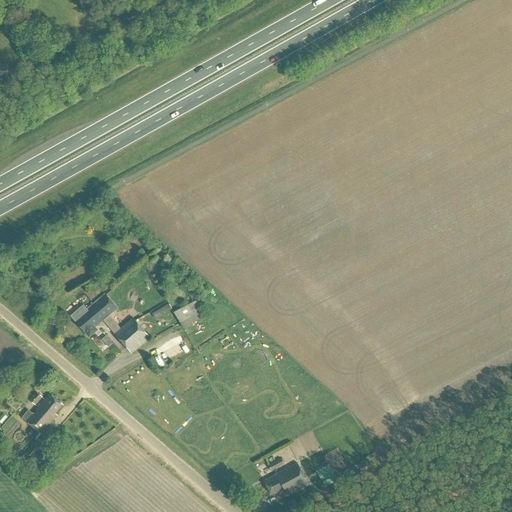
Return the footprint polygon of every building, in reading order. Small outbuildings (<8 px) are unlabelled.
[(118,309),(106,294),(88,310),(89,311),(76,323),(90,339),(99,331),(96,328),(118,309)] [(197,301),(175,313),(184,329),(205,317),(197,301)] [(169,304),(153,314),(156,319),(172,309),(172,308),(169,304)] [(151,338),(134,318),(115,334),(132,354),(151,338)] [(154,361),(179,350),(173,338),(149,349),(154,361)] [(29,400),(36,406),(43,397),(37,392),(29,400)] [(36,440),(42,433),(52,420),(51,419),(63,405),(51,394),(28,421),(34,427),(29,434),(36,440)] [(33,442),(24,453),(32,460),(42,449),(33,442)] [(40,452),(32,460),(39,466),(47,458),(40,452)] [(25,454),(18,462),(26,469),(33,461),(25,454)] [(281,458),(268,465),(271,471),(284,464),(281,458)] [(26,470),(30,473),(35,468),(31,464),(26,470)] [(309,485),(298,464),(264,482),(272,496),(285,490),(288,496),(309,485)] [(329,464),(316,471),(323,482),(335,475),(329,464)]
